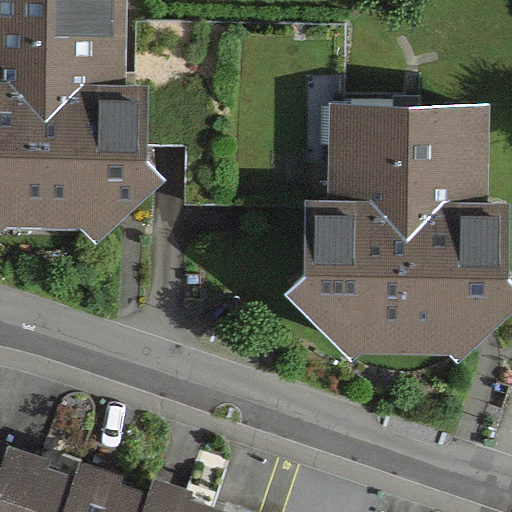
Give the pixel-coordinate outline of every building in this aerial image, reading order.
[(121,0),(0,0),(0,224),(0,225),(82,224),(94,237),(160,172),(144,148),(147,76),(120,75),(121,0)] [(484,96),(327,98),(328,188),(299,188),(302,264),(282,282),(346,351),(362,341),(444,340),(456,353),(511,298),(511,272),(506,264),(509,192),(483,191),(484,96)] [(56,511),(72,462),(33,449),(36,441),(9,432),(0,458),(0,511),(56,511)] [(134,511),(146,477),(107,464),(109,456),(78,446),(72,462),(56,511),(134,511)] [(213,511),(220,492),(182,480),(186,468),(152,457),(146,477),(134,511),(213,511)]
